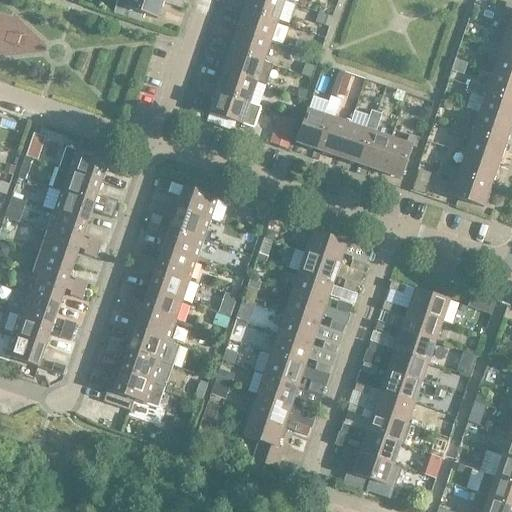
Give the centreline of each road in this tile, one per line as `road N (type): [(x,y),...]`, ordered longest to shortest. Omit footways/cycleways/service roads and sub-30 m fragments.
road 1 (residential): [(0,386),(52,405),(70,393),(156,146)]
road 2 (residential): [(370,511),(327,497),(313,472),(395,226)]
road 3 (residential): [(156,146),(395,226)]
road 4 (residential): [(0,94),(156,146)]
road 5 (residential): [(204,0),(156,146)]
road 6 (residential): [(395,226),(511,269)]
